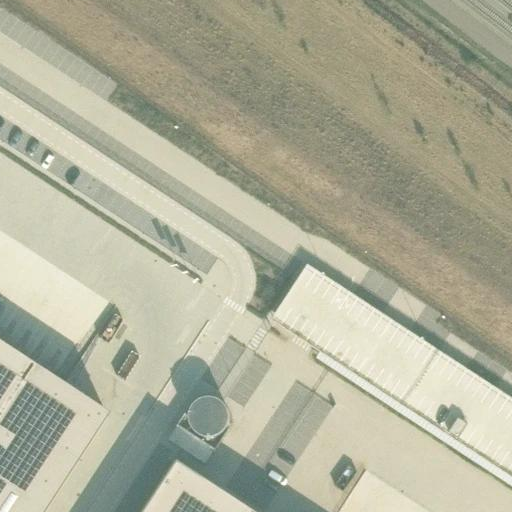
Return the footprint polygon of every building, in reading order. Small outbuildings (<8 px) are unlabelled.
[(0,346),(0,511),(42,511),(105,416),(0,346)] [(200,438),(230,425),(217,394),(187,407),(200,438)] [(450,433),(459,439),(468,424),(460,419),(450,433)] [(177,426),(168,441),(206,466),(216,451),(177,426)] [(254,511),(179,462),(146,511),(254,511)]
